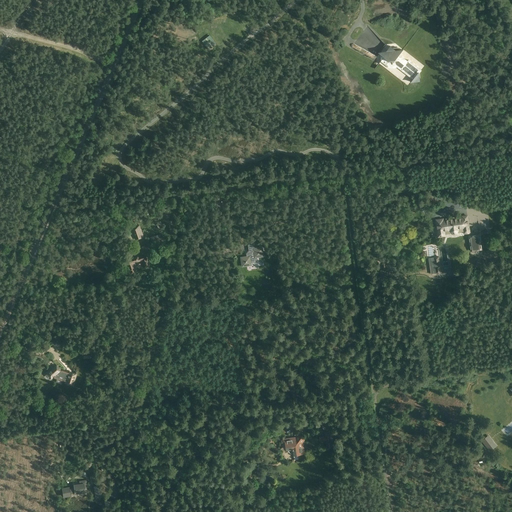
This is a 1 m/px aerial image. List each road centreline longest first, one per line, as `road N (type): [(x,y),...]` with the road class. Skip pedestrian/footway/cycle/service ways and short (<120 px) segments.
road 1 (unclassified): [(511,150),(51,208)]
road 2 (track): [(0,330),(140,0)]
